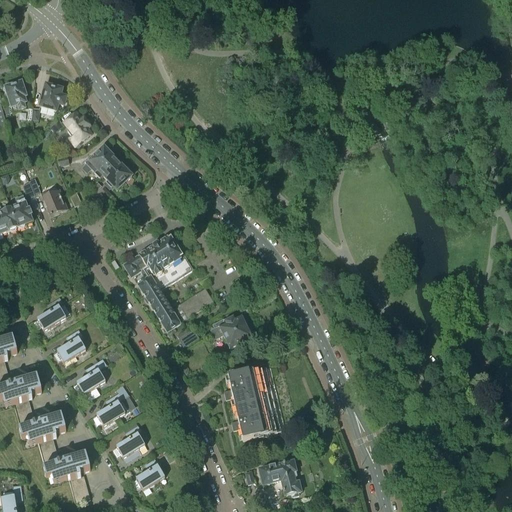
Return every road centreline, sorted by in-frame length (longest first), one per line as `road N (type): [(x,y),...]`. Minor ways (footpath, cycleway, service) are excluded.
road 1 (secondary): [(386,511),(365,439),(282,270),(181,172)]
road 2 (track): [(351,268),(335,206),(343,130),(326,78),(294,55),(202,51),(145,23)]
road 3 (track): [(351,268),(198,124),(160,67),(145,23)]
road 4 (residential): [(228,511),(180,392),(78,237)]
road 5 (residential): [(124,502),(18,323),(0,326)]
road 6 (secondary): [(181,172),(112,105),(49,21)]
road 7 (track): [(432,365),(477,451),(495,457),(500,441),(458,396)]
road 8 (track): [(432,365),(478,321),(499,202)]
road 9 (track): [(511,234),(492,176),(511,83)]
road 10 (track): [(432,365),(351,268)]
road 11 (track): [(511,81),(446,65),(416,113)]
road 12 (residential): [(78,237),(161,195),(181,172)]
